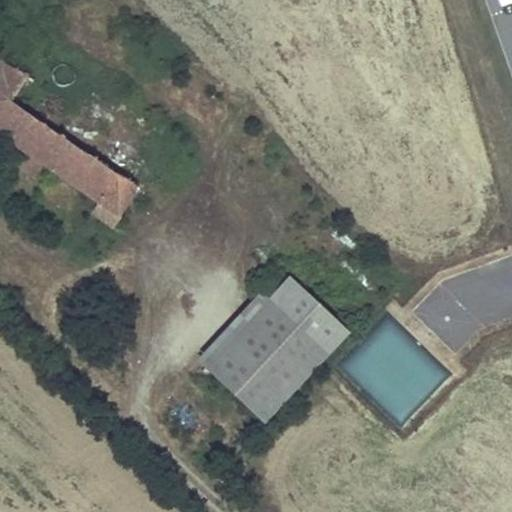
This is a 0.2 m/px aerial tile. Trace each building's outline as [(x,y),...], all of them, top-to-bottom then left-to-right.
[(77,109),(98,79),(26,27),(4,57),(77,109)] [(109,223),(174,133),(98,79),(77,109),(4,57),(0,62),(0,127),(27,147),(44,159),(100,199),(91,210),(109,223)] [(16,162),(33,175),(44,159),(27,147),(16,162)] [(328,350),(269,294),(205,362),(264,418),(328,350)] [(127,306),(114,298),(105,312),(118,320),(127,306)] [(385,316),(339,364),(400,423),(447,375),(385,316)]
